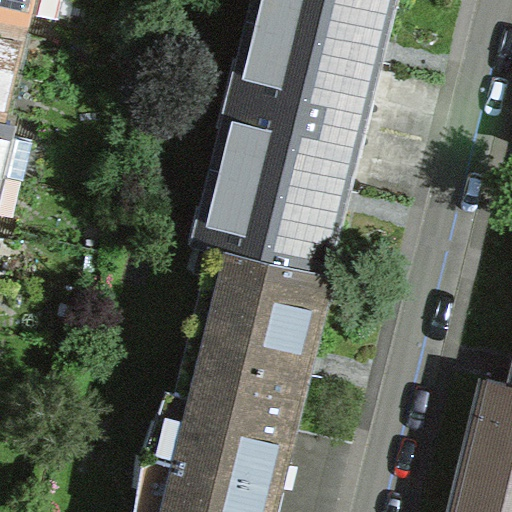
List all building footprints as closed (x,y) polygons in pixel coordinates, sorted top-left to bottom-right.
[(60,0),(0,0),(0,13),(22,19),(25,8),(57,16),(60,0)] [(358,104),(370,57),(375,59),(380,39),(375,37),(384,0),(261,0),(238,93),(354,121),(358,104)] [(22,19),(0,13),(0,66),(10,69),(22,19)] [(0,109),(10,69),(0,66),(0,109)] [(334,203),(339,205),(344,185),(339,184),(354,121),(238,93),(202,241),(211,243),(318,269),(325,241),(334,203)] [(0,119),(0,171),(22,177),(31,140),(5,134),(8,121),(0,119)] [(211,243),(159,453),(272,481),(283,437),(324,271),(318,269),(211,243)] [(511,383),(487,377),(470,443),(465,466),(511,477),(511,383)] [(264,511),(272,481),(159,453),(144,511),(264,511)] [(511,511),(511,477),(465,466),(453,511),(511,511)]
